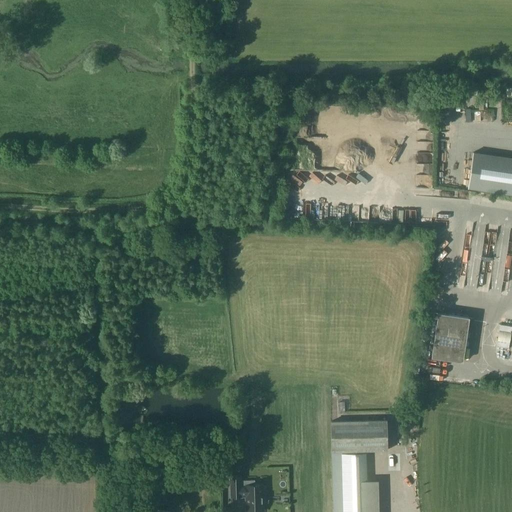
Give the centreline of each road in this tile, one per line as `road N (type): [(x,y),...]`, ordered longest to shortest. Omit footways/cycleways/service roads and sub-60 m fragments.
road 1 (track): [(187,0),(187,185),(170,200),(122,213),(0,208)]
road 2 (unclassified): [(492,299),(468,289),(479,217),(503,216)]
